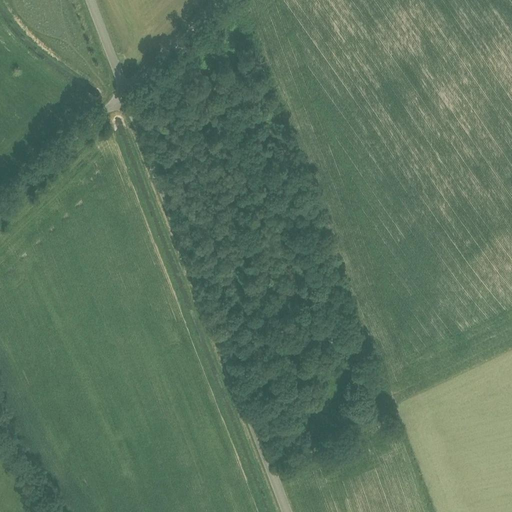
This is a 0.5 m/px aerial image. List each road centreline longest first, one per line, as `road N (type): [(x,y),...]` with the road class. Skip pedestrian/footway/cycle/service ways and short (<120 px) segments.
road 1 (unclassified): [(286,511),(123,92)]
road 2 (unclassified): [(0,209),(123,92)]
road 3 (track): [(221,0),(123,92)]
